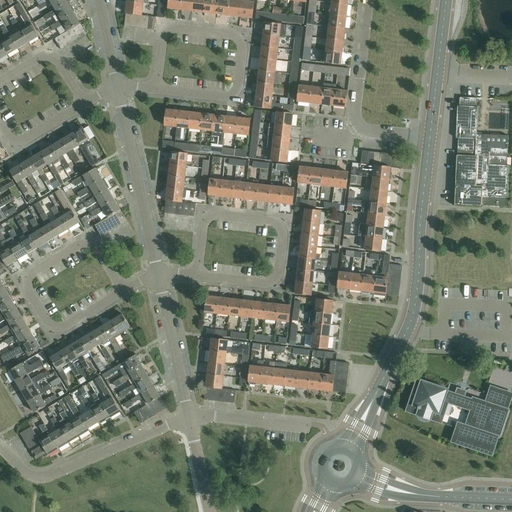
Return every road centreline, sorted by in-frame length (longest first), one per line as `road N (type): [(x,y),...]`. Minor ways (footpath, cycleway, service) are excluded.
road 1 (tertiary): [(373,403),(413,311),(430,138)]
road 2 (residential): [(125,293),(67,328),(50,325),(28,289),(29,276),(86,242),(98,246)]
road 3 (residential): [(0,443),(30,469),(66,469),(193,416)]
road 4 (residential): [(199,278),(205,221),(217,215),(276,222),(284,233),(279,277),(267,285)]
road 5 (residential): [(158,89),(165,36),(176,28),(235,35),(245,44),(243,83),(230,98)]
road 6 (residential): [(159,275),(117,90)]
road 7 (residential): [(193,416),(159,275)]
road 8 (residential): [(359,126),(368,0)]
